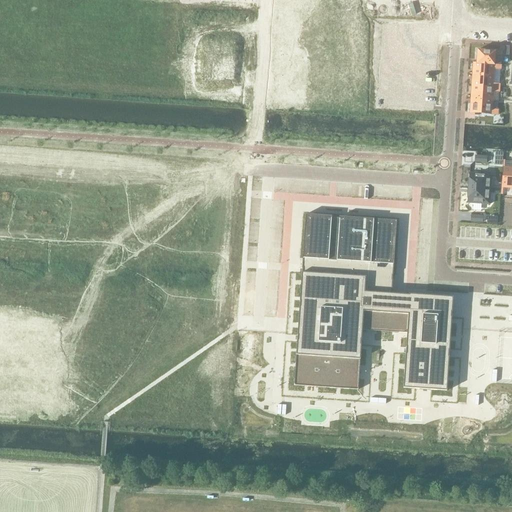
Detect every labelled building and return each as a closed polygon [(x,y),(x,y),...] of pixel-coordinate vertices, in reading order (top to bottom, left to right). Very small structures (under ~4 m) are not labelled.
[(474,63),(474,64),(495,65),(495,56),(501,56),(502,52),(477,50),(476,64),(474,63)] [(474,64),(473,75),(494,77),(494,69),(500,70),(501,66),(495,65),(474,64)] [(473,75),(472,87),(499,88),(499,85),(493,84),(494,77),(473,75)] [(472,87),(472,98),(492,99),(493,92),(499,92),(499,88),(472,87)] [(472,98),(471,113),(497,115),(498,110),(492,110),(492,99),(472,98)] [(493,165),(501,166),(502,154),(494,153),(493,165)] [(511,167),(504,167),(502,188),(511,188),(511,167)] [(469,173),(468,188),(490,190),(492,175),(469,173)] [(468,188),(467,203),(489,205),(490,190),(468,188)] [(301,289),(295,386),(359,390),(363,331),(407,334),(404,389),(448,392),(453,298),(392,294),(396,221),(305,215),(301,282),(301,289)]
